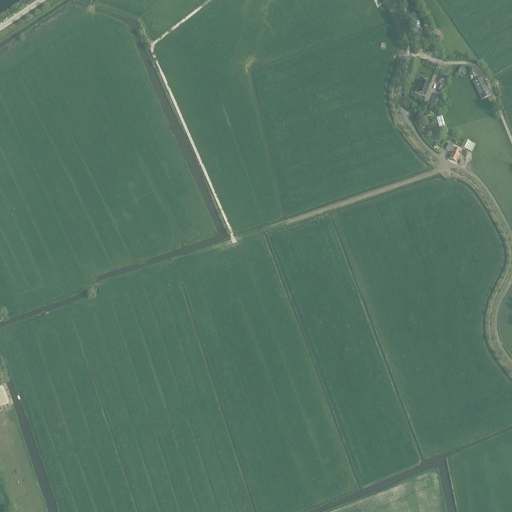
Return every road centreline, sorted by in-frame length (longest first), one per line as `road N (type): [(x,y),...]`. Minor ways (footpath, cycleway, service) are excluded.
road 1 (track): [(210,0),(150,46),(234,239)]
road 2 (unclassified): [(445,161),(401,108),(407,35),(394,0)]
road 3 (unclassified): [(285,222),(445,161)]
